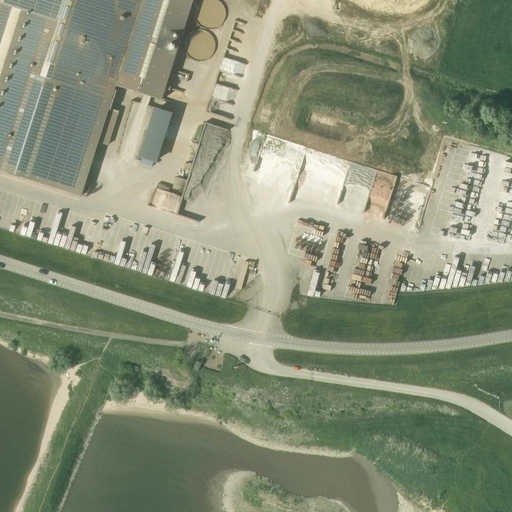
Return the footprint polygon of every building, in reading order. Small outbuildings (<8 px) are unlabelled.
[(0,0),(0,170),(9,173),(8,174),(20,178),(20,177),(81,196),(116,86),(161,100),(193,0),(0,0)] [(224,15),(224,14),(223,11),(222,9),(221,6),(220,4),(217,3),(215,1),(212,0),(210,0),(207,0),(205,1),(203,2),(200,3),(198,6),(197,8),(196,10),(195,13),(195,16),(196,18),(197,21),(198,24),(201,26),(203,27),(205,28),(208,29),(211,29),(214,28),(216,27),(219,25),(221,23),(223,20),(224,17),(224,15)] [(214,47),(213,43),(213,41),(211,39),(210,36),(207,35),(205,33),(202,32),(200,32),(197,32),(195,33),(193,34),(190,36),(188,38),(186,41),(185,43),(185,46),(185,49),(186,51),(187,53),(189,56),(191,58),(193,59),(196,61),(199,61),(202,61),(204,60),(207,59),(209,57),(211,55),(212,53),(213,50),(214,47)] [(148,113),(154,114),(156,107),(149,106),(148,113)] [(154,161),(162,163),(177,113),(155,107),(139,162),(153,166),(154,161)]
